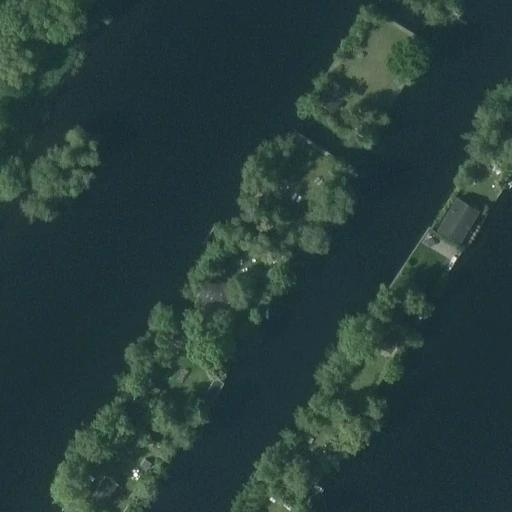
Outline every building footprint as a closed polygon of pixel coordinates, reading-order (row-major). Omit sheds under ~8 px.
[(328,86),(317,101),(332,112),(343,98),(328,86)] [(511,118),(507,115),(488,146),(496,151),(506,135),(511,138),(511,118)] [(266,185),(256,201),(270,211),(281,194),(266,185)] [(450,206),(436,229),(459,243),(473,220),(450,206)] [(210,274),(197,296),(216,308),(230,286),(210,274)] [(395,299),(387,312),(401,321),(409,308),(395,299)] [(380,316),(370,331),(395,346),(404,331),(380,316)] [(162,396),(157,405),(171,414),(177,406),(162,396)] [(292,450),(285,462),(302,473),(310,461),(292,450)] [(282,471),(276,481),(290,489),(296,479),(282,471)] [(77,479),(69,489),(84,500),(91,488),(77,479)] [(97,487),(87,502),(101,511),(111,496),(97,487)]
